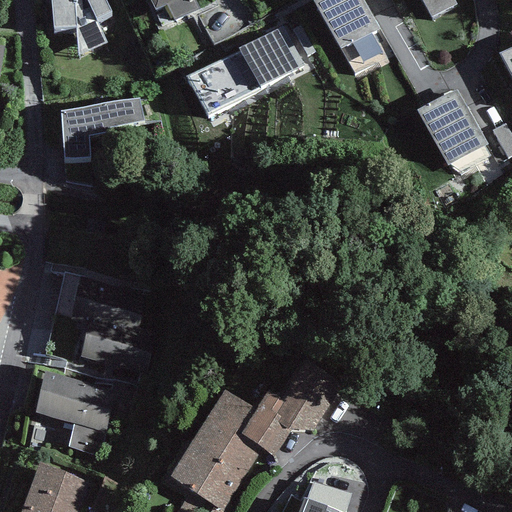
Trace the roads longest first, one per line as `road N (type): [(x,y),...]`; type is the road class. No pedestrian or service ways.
road 1 (residential): [(23,0),(34,185)]
road 2 (residential): [(255,511),(319,450),(353,447),(385,463)]
road 3 (residential): [(35,231),(9,366)]
road 4 (residential): [(385,463),(508,511)]
